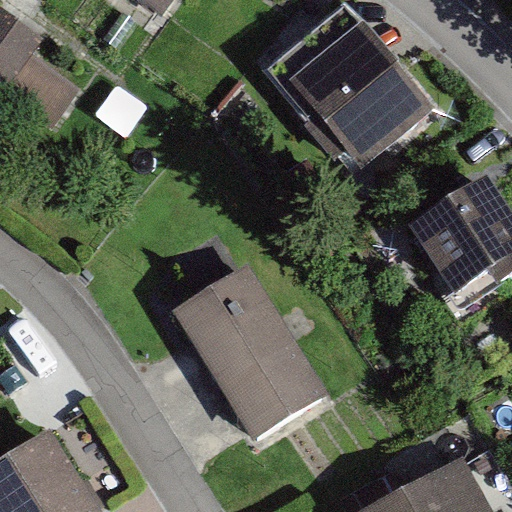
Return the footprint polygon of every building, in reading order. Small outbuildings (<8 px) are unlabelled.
[(187,0),(120,0),(164,32),(187,0)] [(352,16),(275,79),(362,184),(439,122),(352,16)] [(49,54),(0,19),(0,95),(63,140),(92,100),(42,65),(49,54)] [(511,218),(490,187),(414,239),(461,306),(511,270),(511,218)] [(257,279),(177,329),(257,459),(338,409),(257,279)] [(94,511),(56,446),(0,478),(0,511),(94,511)] [(489,511),(470,472),(388,511),(489,511)]
